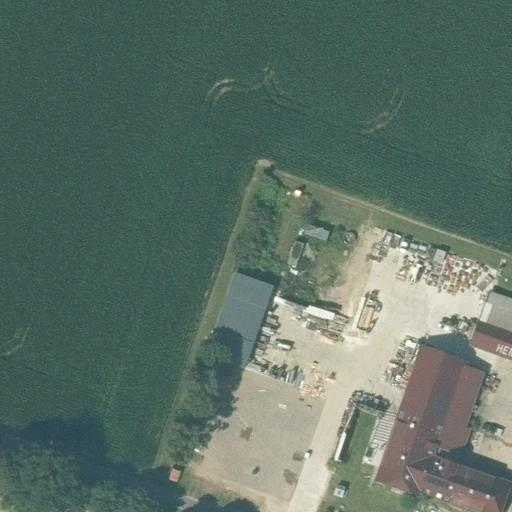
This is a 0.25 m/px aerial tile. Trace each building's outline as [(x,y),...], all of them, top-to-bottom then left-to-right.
[(302,223),(299,231),(326,239),(329,232),(302,223)] [(243,371),(269,284),(228,272),(202,358),(243,371)] [(511,302),(487,294),(469,345),(511,359),(511,302)] [(417,349),(372,482),(417,497),(418,494),(430,459),(453,467),(457,454),(434,446),(442,422),(462,364),(417,349)] [(465,430),(442,422),(434,446),(457,454),(465,430)] [(453,467),(430,459),(418,494),(464,510),(477,475),(453,467)] [(498,511),(508,486),(477,475),(464,510),(470,511),(498,511)]
